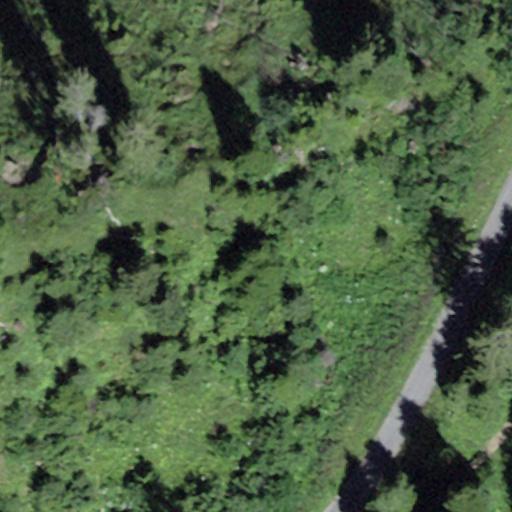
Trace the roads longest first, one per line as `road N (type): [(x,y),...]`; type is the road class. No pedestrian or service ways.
road 1 (track): [(511,180),(337,511)]
road 2 (track): [(436,511),(511,408)]
